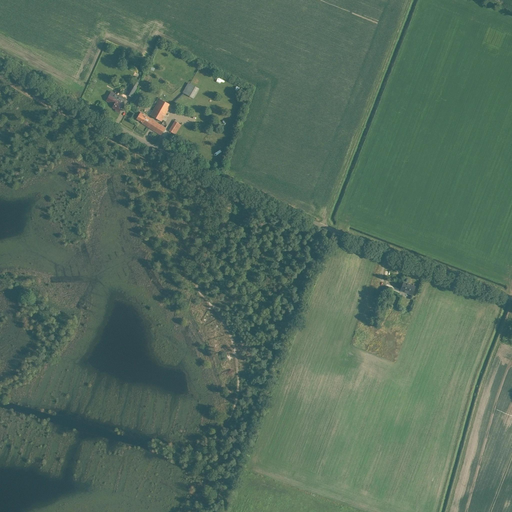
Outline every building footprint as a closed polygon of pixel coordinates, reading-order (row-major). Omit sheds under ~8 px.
[(126,94),(131,97),(141,81),(135,78),(126,94)] [(181,92),(194,98),(199,89),(187,82),(181,92)] [(118,96),(116,99),(114,97),(111,102),(114,104),(112,107),(116,109),(115,110),(119,113),(121,109),(122,108),(121,108),(123,104),(126,99),(122,96),(122,97),(120,95),(118,96)] [(150,115),(161,121),(171,105),(160,99),(150,115)] [(160,125),(149,118),(140,112),(136,119),(142,123),(161,135),(165,128),(160,125)] [(174,122),(169,130),(175,134),(181,126),(174,122)] [(403,282),(401,287),(400,290),(411,295),(415,287),(403,282)]
